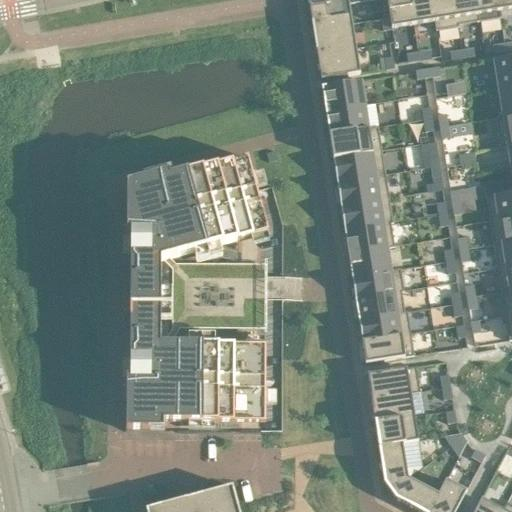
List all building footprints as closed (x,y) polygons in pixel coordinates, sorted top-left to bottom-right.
[(377,0),(307,0),(312,23),(351,17),(349,4),(377,0)] [(414,25),(410,0),(387,0),(390,18),(392,28),(414,25)] [(437,31),(432,0),(410,0),(414,25),(434,22),(436,31),(437,31)] [(458,28),(453,0),(432,0),(437,31),(458,28)] [(479,22),(475,0),(453,0),(458,28),(459,28),(459,25),(479,22)] [(499,11),(497,0),(475,0),(479,22),(480,22),(479,15),(499,11)] [(511,0),(497,0),(499,11),(511,9),(511,0)] [(351,17),(312,23),(316,51),(356,45),(351,17)] [(390,18),(382,19),(384,31),(392,30),(392,28),(390,18)] [(505,44),(493,46),(494,54),(506,52),(505,44)] [(356,45),(316,51),(321,81),(360,74),(356,45)] [(474,49),(462,51),(463,59),(475,57),(474,49)] [(430,51),(418,53),(420,61),(432,59),(430,51)] [(462,51),(450,53),(451,61),(463,59),(462,51)] [(418,53),(407,55),(408,63),(420,61),(418,53)] [(392,57),(384,59),(386,70),(394,69),(392,57)] [(511,87),(511,57),(494,60),(498,89),(511,87)] [(475,153),(461,65),(439,68),(428,70),(416,72),(394,76),(438,353),(505,342),(478,174),(511,169),(511,168),(507,148),(500,149),(475,153)] [(365,105),(361,81),(322,87),(326,112),(365,105)] [(511,116),(511,87),(498,89),(503,118),(511,116)] [(365,105),(326,112),(329,136),(378,128),(378,127),(369,128),(365,105)] [(511,116),(496,119),(500,149),(507,148),(511,168),(511,116)] [(378,128),(329,136),(333,159),(382,151),(378,128)] [(382,151),(333,159),(337,183),(386,175),(382,151)] [(266,345),(161,345),(161,262),(268,233),(248,158),(170,179),(169,174),(125,185),(125,236),(130,236),(130,246),(129,246),(129,254),(130,254),(130,255),(130,359),(130,360),(129,360),(129,368),(130,368),(130,378),(125,378),(125,432),(165,432),(165,426),(163,426),(162,423),(265,423),(266,345)] [(511,175),(511,193),(486,197),(487,198),(511,194),(511,168),(511,169),(511,175)] [(386,175),(337,183),(341,207),(390,199),(386,175)] [(511,194),(487,198),(490,222),(511,218),(511,194)] [(390,199),(341,207),(344,230),(393,222),(390,199)] [(511,242),(511,218),(490,222),(494,246),(511,242)] [(393,222),(344,230),(348,254),(395,246),(391,224),(393,224),(393,222)] [(511,267),(511,242),(494,246),(498,269),(511,267)] [(395,246),(348,254),(352,278),(401,270),(401,269),(391,271),(388,249),(395,248),(395,246)] [(511,267),(498,269),(501,293),(511,291),(511,267)] [(401,270),(352,278),(355,299),(404,291),(401,270)] [(404,291),(355,299),(359,321),(408,312),(407,312),(405,312),(402,293),(404,292),(404,291)] [(511,315),(511,291),(501,293),(505,317),(511,315)] [(408,312),(359,321),(362,342),(411,334),(408,312)] [(411,334),(362,342),(366,364),(414,356),(411,334)] [(420,392),(416,367),(367,375),(371,400),(420,392)] [(448,376),(440,377),(442,389),(450,387),(448,376)] [(450,387),(442,389),(444,400),(452,399),(450,387)] [(420,392),(371,400),(375,423),(414,417),(411,395),(420,393),(420,392)] [(453,412),(446,413),(447,424),(455,423),(453,412)] [(418,441),(414,417),(375,423),(379,447),(418,441)] [(460,434),(445,437),(452,447),(463,439),(460,434)] [(463,439),(452,447),(459,457),(466,443),(463,439)] [(511,439),(496,470),(511,478),(511,439)] [(418,441),(379,447),(384,483),(390,491),(408,478),(422,468),(418,441)] [(475,451),(471,458),(482,463),(485,456),(475,451)] [(408,478),(390,491),(396,499),(419,511),(430,511),(447,481),(446,480),(438,495),(408,478)] [(455,511),(467,492),(447,481),(430,511),(455,511)] [(239,511),(232,487),(146,510),(146,511),(239,511)] [(481,499),(474,511),(502,511),(503,511),(481,499)] [(503,511),(502,511),(511,511),(511,504),(508,503),(503,511)]
